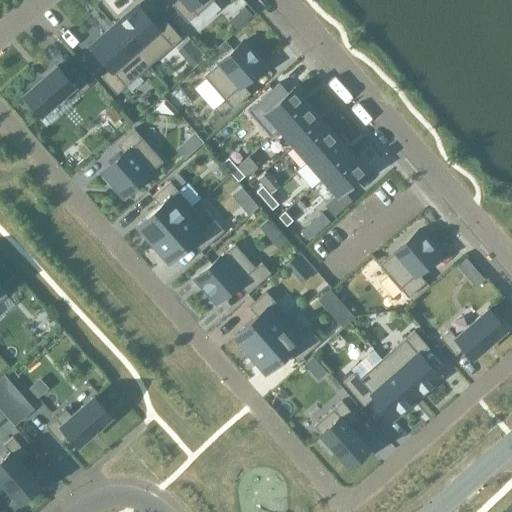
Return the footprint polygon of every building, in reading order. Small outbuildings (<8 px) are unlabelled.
[(177,0),(172,5),(187,23),(213,0),(177,0)] [(245,6),(236,13),(245,23),(253,16),(245,6)] [(149,66),(181,38),(165,21),(156,28),(137,7),(114,27),(149,66)] [(114,27),(91,47),(110,69),(101,77),(116,95),(149,66),(114,27)] [(190,38),(178,49),(180,51),(185,56),(197,45),(190,38)] [(242,85),(264,66),(243,42),(218,64),(204,76),(232,109),(250,94),(242,85)] [(57,67),(24,95),(41,115),(63,96),(69,103),(89,86),(74,68),(65,76),(57,67)] [(265,113),(279,129),(308,104),(294,87),(265,113)] [(112,103),(104,110),(114,121),(122,115),(112,103)] [(308,104),(279,129),(294,146),(323,120),(308,104)] [(323,120),(294,146),(308,162),(337,137),(323,120)] [(116,144),(124,153),(102,172),(123,196),(149,174),(163,162),(134,129),(116,144)] [(196,132),(178,148),(186,157),(204,141),(196,132)] [(337,137),(308,162),(322,179),(351,153),(337,137)] [(343,190),(366,170),(351,153),(322,179),(337,195),(343,190)] [(223,163),(231,172),(237,167),(229,158),(223,163)] [(237,167),(231,172),(239,182),(245,176),(237,167)] [(179,173),(170,181),(178,190),(187,182),(179,173)] [(153,243),(193,207),(178,190),(170,181),(152,197),(160,205),(138,225),(153,243)] [(257,191),(264,200),(271,195),(263,186),(257,191)] [(343,190),(337,195),(326,205),(335,215),(352,201),(343,190)] [(271,195),(264,200),(272,209),(278,204),(271,195)] [(249,197),(239,205),(248,215),(258,207),(249,197)] [(153,243),(169,261),(191,241),(200,251),(224,230),(215,220),(209,225),(193,207),(153,243)] [(285,211),(279,217),(287,226),(293,220),(285,211)] [(393,253),(379,265),(408,298),(426,282),(418,273),(440,254),(419,230),(393,253)] [(221,256),(195,279),(216,303),(238,283),(247,294),(270,273),(261,262),(255,267),(234,244),(221,256)] [(250,353),(289,319),(274,301),(266,292),(249,307),(256,316),(234,335),(250,353)] [(456,337),(449,330),(440,338),(455,356),(464,348),(472,357),(505,329),(488,309),(456,337)] [(250,353),(265,371),(288,352),(297,362),(321,341),(311,330),(304,336),(289,319),(250,353)] [(416,399),(439,378),(420,356),(429,349),(414,331),(382,359),(416,399)] [(354,372),(343,382),(363,406),(374,397),(393,419),(416,399),(382,359),(359,378),(354,372)] [(4,375),(0,378),(0,408),(14,424),(33,407),(4,375)] [(65,409),(45,426),(61,443),(70,436),(78,445),(110,417),(93,397),(72,416),(65,409)] [(313,426),(320,433),(348,466),(368,449),(348,427),(357,419),(342,401),(333,409),(313,426)] [(3,445),(10,453),(0,461),(0,479),(19,502),(39,485),(19,462),(28,455),(13,437),(3,445)]
